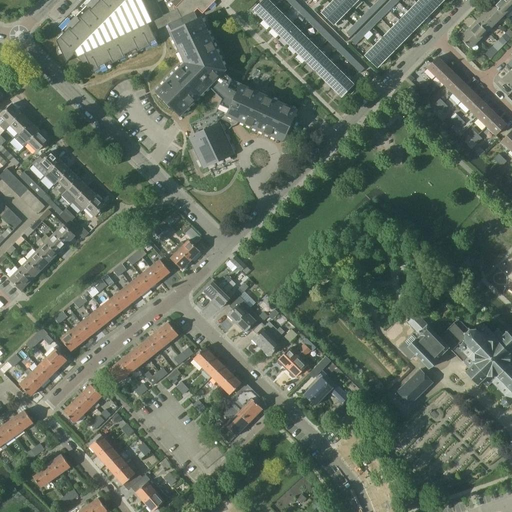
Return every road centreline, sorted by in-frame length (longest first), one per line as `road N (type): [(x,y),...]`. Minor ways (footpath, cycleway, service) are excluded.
road 1 (residential): [(227,246),(436,36)]
road 2 (residential): [(17,38),(227,246)]
road 3 (residential): [(124,511),(40,413),(89,369)]
road 4 (residential): [(197,487),(89,369)]
road 5 (residential): [(281,403),(174,298)]
road 6 (residential): [(368,511),(354,484),(281,403)]
